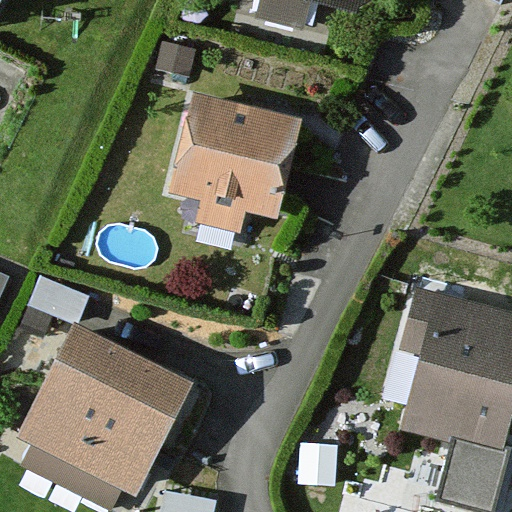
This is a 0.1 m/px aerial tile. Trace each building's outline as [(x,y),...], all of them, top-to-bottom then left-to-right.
[(27,0),(0,0),(0,34),(9,39),(27,0)] [(365,0),(297,0),(361,16),(365,0)] [(321,130),(189,93),(158,204),(290,241),(321,130)] [(102,300),(60,279),(44,312),(86,333),(102,300)] [(511,318),(417,294),(383,424),(511,457),(511,318)] [(207,391),(86,333),(25,439),(142,505),(207,391)] [(214,511),(216,502),(167,492),(162,511),(214,511)]
